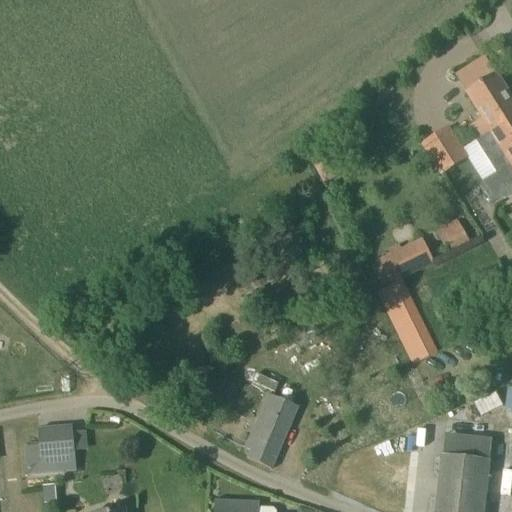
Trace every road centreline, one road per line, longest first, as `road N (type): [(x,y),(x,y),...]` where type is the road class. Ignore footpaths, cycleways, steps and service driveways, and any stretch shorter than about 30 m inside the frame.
road 1 (residential): [(0,427),(100,407),(345,511)]
road 2 (track): [(100,407),(94,378),(0,285)]
